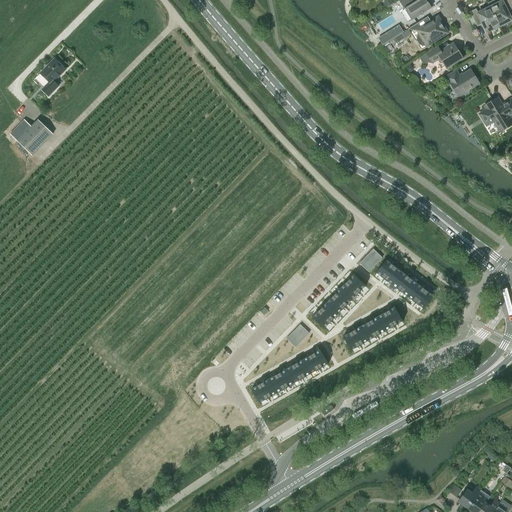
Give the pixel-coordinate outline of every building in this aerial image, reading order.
[(398,0),(411,21),(419,15),(422,16),(423,13),(431,8),(426,0),(398,0)] [(490,8),(499,26),(511,20),(506,9),(511,6),(508,0),(494,0),(488,3),(490,8)] [(487,32),(499,26),(490,8),(478,14),(476,9),(469,12),(475,24),(481,21),(487,32)] [(431,22),(428,17),(408,29),(409,30),(418,32),(416,40),(419,45),(425,46),(427,46),(447,33),(438,18),(431,22)] [(380,37),(377,39),(381,46),(402,33),(398,26),(380,37)] [(410,33),(408,30),(401,34),(405,39),(409,36),(410,33)] [(446,69),(463,59),(453,43),(450,45),(450,47),(448,47),(441,51),(437,46),(426,54),(432,64),(437,61),(441,61),(446,69)] [(67,68),(55,57),(41,72),(50,81),(43,89),(50,95),(60,85),(55,81),(67,68)] [(469,94),(470,89),(479,84),(478,82),(478,79),(475,78),(470,70),(460,77),(456,71),(447,77),(459,96),(465,93),(469,94)] [(511,124),(511,121),(510,119),(509,117),(511,114),(511,100),(502,106),(497,98),(484,107),(486,110),(479,115),(486,125),(493,120),(500,132),(511,124)] [(10,134),(17,141),(31,127),(24,120),(10,134)] [(38,120),(31,127),(46,141),(53,134),(38,120)] [(373,249),(359,264),(368,272),(382,258),(373,249)] [(386,260),(381,267),(389,273),(394,266),(386,260)] [(394,266),(389,273),(397,279),(402,272),(394,266)] [(381,267),(376,273),(384,279),(389,273),(381,267)] [(402,272),(397,279),(405,285),(410,278),(402,272)] [(389,273),(384,279),(392,285),(397,279),(389,273)] [(354,275),(347,282),(353,288),(360,280),(354,275)] [(410,278),(405,285),(412,291),(417,284),(410,278)] [(397,279),(392,285),(400,291),(405,285),(397,279)] [(360,280),(353,288),(359,293),(366,286),(360,280)] [(347,282),(340,289),(346,295),(353,288),(347,282)] [(417,284),(412,291),(420,297),(425,290),(417,284)] [(405,285),(400,291),(407,297),(412,291),(405,285)] [(353,288),(346,295),(352,301),(359,293),(353,288)] [(340,289),(333,296),(339,302),(346,295),(340,289)] [(425,290),(420,297),(428,303),(433,296),(425,290)] [(412,291),(407,297),(415,303),(420,297),(412,291)] [(346,295),(339,302),(345,308),(352,301),(346,295)] [(333,296),(326,303),(332,309),(339,302),(333,296)] [(420,297),(415,303),(423,309),(428,303),(420,297)] [(339,302),(332,309),(338,315),(345,308),(339,302)] [(326,303),(319,310),(325,316),(332,309),(326,303)] [(394,307),(386,312),(390,319),(398,314),(394,307)] [(332,309),(325,316),(331,322),(338,315),(332,309)] [(319,310),(312,317),(318,323),(325,316),(319,310)] [(386,312),(377,317),(381,324),(390,319),(386,312)] [(398,314),(390,319),(394,327),(403,321),(398,314)] [(325,316),(318,323),(324,329),(331,322),(325,316)] [(377,317),(369,322),(373,329),(381,324),(377,317)] [(390,319),(381,324),(385,331),(394,327),(390,319)] [(369,322),(360,327),(364,334),(373,329),(369,322)] [(381,324),(373,329),(377,336),(385,331),(381,324)] [(300,325),(286,339),(295,348),(309,334),(300,325)] [(360,327),(352,332),(356,339),(364,334),(360,327)] [(373,329),(364,334),(368,341),(377,336),(373,329)] [(352,332),(343,337),(347,344),(356,339),(352,332)] [(364,334),(356,339),(360,346),(368,341),(364,334)] [(356,339),(347,344),(351,351),(360,346),(356,339)] [(320,350),(311,355),(315,362),(324,357),(320,350)] [(311,355),(302,360),(307,367),(315,362),(311,355)] [(324,357),(315,362),(319,369),(328,364),(324,357)] [(302,360),(294,365),(298,372),(307,367),(302,360)] [(315,362),(307,367),(311,374),(319,369),(315,362)] [(294,365),(285,370),(290,377),(298,372),(294,365)] [(307,367),(298,372),(302,379),(311,374),(307,367)] [(285,370),(277,375),(281,382),(290,377),(285,370)] [(298,372),(290,377),(294,384),(302,379),(298,372)] [(277,375),(268,379),(273,387),(281,382),(277,375)] [(290,377),(281,382),(285,389),(294,384),(290,377)] [(268,379),(260,384),(264,391),(273,387),(268,379)] [(281,382),(273,387),(277,394),(285,389),(281,382)] [(260,384),(251,389),(255,396),(264,391),(260,384)] [(273,387),(264,391),(268,399),(277,394),(273,387)] [(264,391),(255,396),(259,404),(268,399),(264,391)] [(334,409),(331,403),(326,407),(329,412),(334,409)] [(511,489),(511,487),(511,482),(504,477),(501,482),(511,489)] [(456,498),(462,491),(455,485),(449,493),(456,498)] [(458,502),(468,509),(481,491),(476,487),(472,493),(467,489),(458,502)] [(468,509),(471,511),(479,511),(486,504),(481,500),(488,491),(483,488),(481,491),(468,509)] [(490,506),(486,504),(479,511),(493,511),(499,505),(498,505),(499,504),(494,501),(490,506)]
